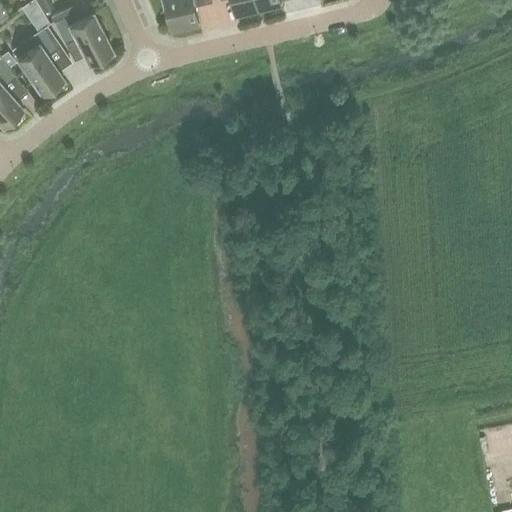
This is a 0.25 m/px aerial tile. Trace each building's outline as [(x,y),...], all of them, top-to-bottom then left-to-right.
[(36,0),(25,0),(20,3),(37,27),(49,20),(36,0)] [(180,27),(201,22),(195,0),(162,0),(166,12),(170,11),(173,25),(179,23),(180,27)] [(257,5),(259,4),(258,0),(234,0),(237,13),(258,9),(257,5)] [(72,3),(51,14),(65,41),(76,36),(88,60),(94,58),(96,62),(109,55),(106,51),(112,48),(92,10),(79,16),(72,3)] [(57,46),(43,25),(11,47),(41,91),(47,88),(49,91),(61,83),(58,80),(63,76),(47,53),(57,46)] [(0,120),(3,123),(7,119),(10,122),(21,113),(18,110),(22,106),(4,85),(15,74),(2,57),(2,58),(0,59),(0,120)]
